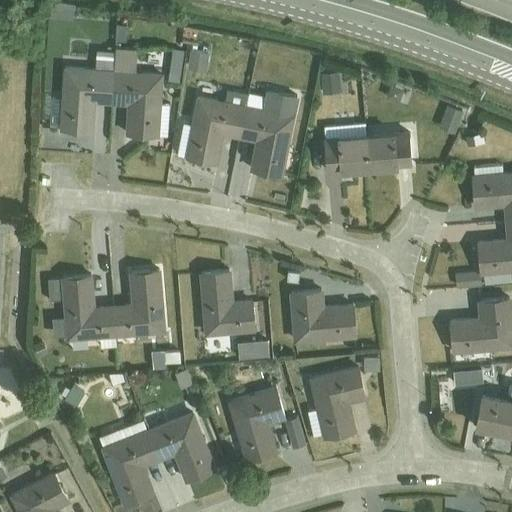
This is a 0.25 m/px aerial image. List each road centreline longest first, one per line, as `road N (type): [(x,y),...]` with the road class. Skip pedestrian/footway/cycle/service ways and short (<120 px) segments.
road 1 (residential): [(393,273),(355,239),(54,186)]
road 2 (residential): [(412,462),(297,483),(215,511)]
road 3 (residential): [(412,462),(393,273)]
road 4 (primary): [(342,0),(511,60)]
